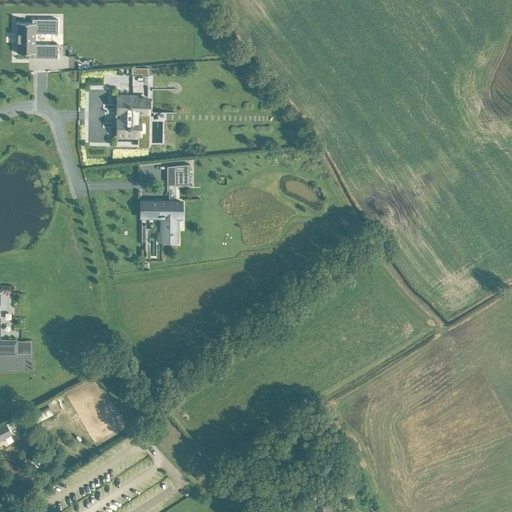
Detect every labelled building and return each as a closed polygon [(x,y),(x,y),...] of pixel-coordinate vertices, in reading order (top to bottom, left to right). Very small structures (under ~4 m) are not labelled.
[(37,21),(21,21),(22,51),(40,50),(40,54),(52,54),(51,39),(39,40),(39,31),(60,26),(59,14),(36,16),(37,21)] [(118,122),(118,136),(131,136),(131,134),(136,134),(138,134),(148,135),(148,132),(147,132),(147,121),(150,121),(163,121),(163,112),(150,112),(147,112),(147,110),(148,100),(148,76),(119,75),(119,96),(118,110),(118,112),(121,112),(121,120),(118,120),(118,122)] [(190,164),(167,166),(167,190),(169,190),(169,185),(190,185),(190,164)] [(182,201),(142,201),(142,217),(161,217),(161,241),(179,241),(179,217),(182,217),(182,201)] [(17,340),(0,340),(0,354),(17,354),(17,340)] [(6,425),(0,428),(0,442),(12,436),(6,425)] [(344,479),(331,482),(332,488),(336,501),(349,498),(344,481),(344,479)] [(314,507),(318,511),(335,511),(324,499),(314,507)]
